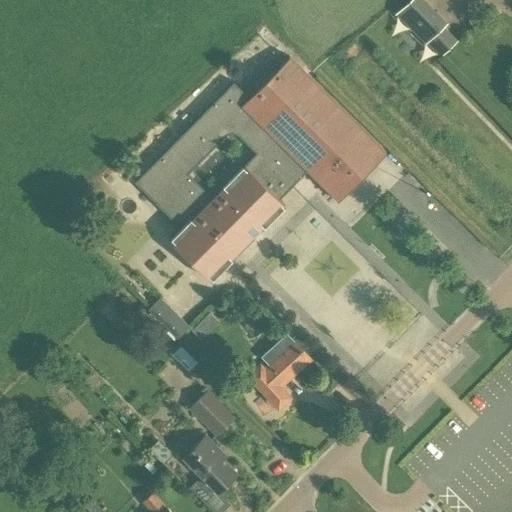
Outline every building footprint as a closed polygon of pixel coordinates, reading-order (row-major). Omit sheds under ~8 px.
[(440,56),(456,40),(442,26),(445,22),(422,0),(407,0),(394,13),(424,44),(426,42),(440,56)] [(296,181),(306,170),(337,201),(385,152),(330,97),(327,95),(288,56),(284,61),(248,97),(233,81),(183,132),(134,181),(180,228),(169,240),(209,280),(211,278),(213,276),(284,204),(278,199),(291,185),(296,181)] [(159,297),(148,309),(177,337),(188,325),(160,298),(159,297)] [(318,330),(325,323),(319,316),(292,341),(286,334),(262,356),(268,363),(263,367),(260,364),(247,375),(277,409),(290,397),(280,386),(329,341),(318,330)] [(215,435),(234,416),(206,388),(187,407),(215,435)] [(217,492),(236,473),(218,454),(221,451),(204,434),(182,456),(217,492)] [(163,462),(170,456),(169,450),(158,439),(148,448),(163,462)] [(17,450),(10,442),(4,448),(11,455),(17,450)] [(166,508),(152,492),(141,501),(150,511),(170,511),(167,507),(166,508)] [(88,511),(103,511),(90,496),(81,503),(88,511)]
